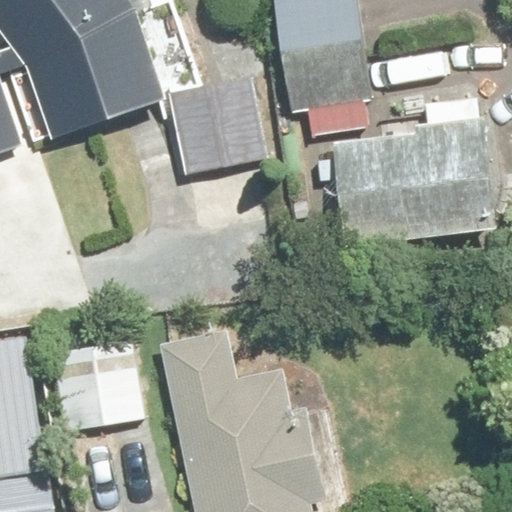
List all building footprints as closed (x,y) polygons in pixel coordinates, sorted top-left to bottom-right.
[(0,53),(0,154),(171,96),(140,6),(135,0),(0,0),(0,26),(17,48),(0,53)] [(312,109),(315,136),(379,128),(361,0),(284,0),(299,110),(312,109)] [(255,78),(172,100),(191,175),(274,154),(255,78)] [(501,236),(494,104),(430,108),(431,138),(342,143),(347,244),(501,236)] [(315,511),(313,503),(334,499),(317,403),(296,407),(289,371),(244,379),(235,330),(166,343),(197,511),(315,511)] [(71,429),(149,414),(135,344),(57,359),(71,429)]
